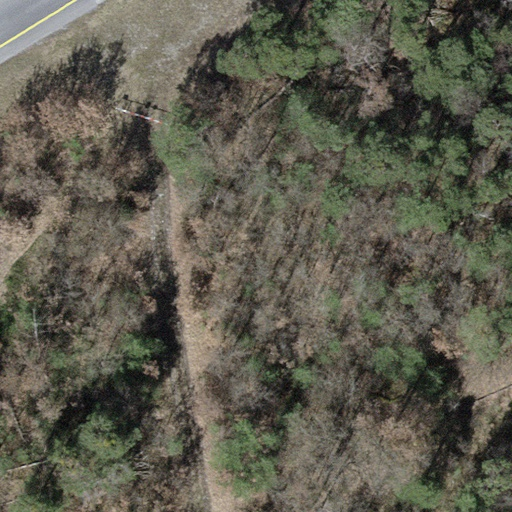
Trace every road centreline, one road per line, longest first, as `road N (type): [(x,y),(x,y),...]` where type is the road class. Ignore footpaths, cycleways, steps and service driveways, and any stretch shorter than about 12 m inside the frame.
road 1 (track): [(142,0),(195,110),(233,345),(237,511)]
road 2 (motorway): [(0,74),(119,0)]
